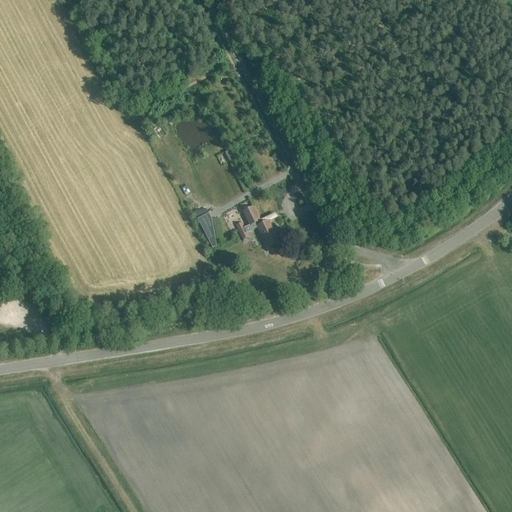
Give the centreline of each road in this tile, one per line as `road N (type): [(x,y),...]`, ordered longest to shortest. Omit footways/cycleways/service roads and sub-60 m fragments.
road 1 (unclassified): [(0,369),(213,334),(352,297),(444,248),(511,193)]
road 2 (track): [(397,273),(326,229),(203,0)]
road 3 (track): [(41,362),(135,511)]
